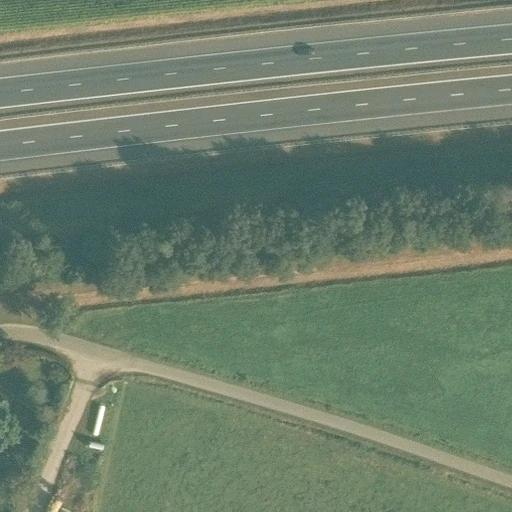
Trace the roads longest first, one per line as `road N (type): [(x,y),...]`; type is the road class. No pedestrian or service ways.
road 1 (unclassified): [(0,331),(35,334),(511,483)]
road 2 (motorway): [(0,148),(511,93)]
road 3 (motorway): [(511,42),(0,94)]
